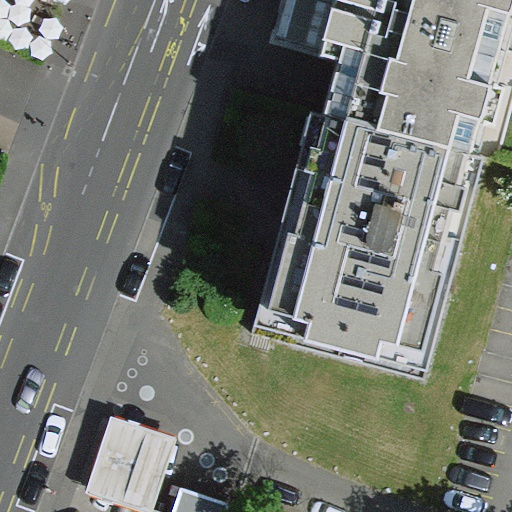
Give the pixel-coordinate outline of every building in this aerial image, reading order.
[(286,0),(274,43),(324,56),(340,0),(286,0)] [(511,0),(340,0),(324,56),(343,61),(328,116),(471,154),(480,122),(495,127),(506,90),(491,85),(499,56),(510,18),(511,18),(511,0)] [(483,158),(471,154),(328,116),(316,113),(298,182),(286,222),(254,334),(426,380),(483,158)] [(111,496),(135,503),(153,509),(177,431),(142,421),(110,411),(87,487),(111,496)] [(162,511),(153,509),(135,503),(132,511),(228,511),(231,504),(184,489),(175,511),(162,511)]
